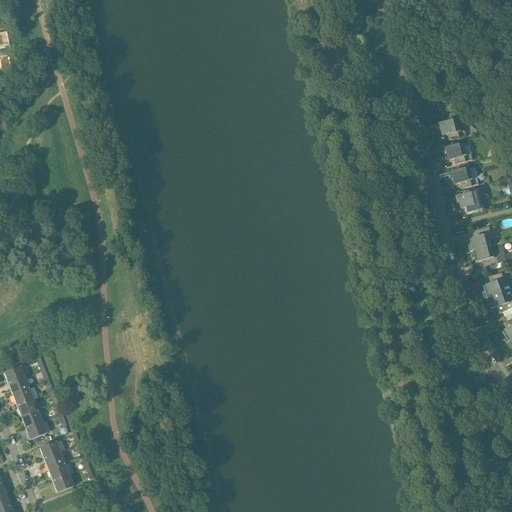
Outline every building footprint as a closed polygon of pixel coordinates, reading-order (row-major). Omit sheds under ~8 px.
[(460,132),(457,121),(440,125),(443,137),(448,136),(449,142),(466,137),(465,131),(460,132)] [(463,145),(446,149),(449,161),(454,160),(455,166),(473,161),(471,155),(466,156),(463,145)] [(475,168),(452,174),(455,185),(460,184),(462,190),(479,186),(477,179),(478,179),(475,168)] [(476,193),(459,198),(462,210),(466,208),(468,214),(485,210),(483,203),(479,205),(476,193)] [(489,242),(493,241),(489,227),(478,230),(480,238),(470,241),(471,245),(468,246),(470,253),(491,247),(489,242)] [(491,247),(470,253),(472,260),(474,259),(476,263),(486,261),(488,268),(499,264),(511,261),(511,255),(511,254),(505,256),(502,244),(491,247)] [(482,293),(485,300),(505,293),(503,287),(506,286),(502,274),(491,277),(493,284),(483,288),(485,292),(482,293)] [(507,298),(505,293),(485,300),(487,307),(490,306),(491,310),(497,308),(499,315),(511,308),(511,302),(510,297),(507,298)] [(511,341),(511,319),(503,324),(507,331),(502,333),(505,337),(502,339),(506,345),(511,341)] [(45,370),(41,358),(37,360),(41,372),(45,370)] [(4,373),(8,384),(25,378),(20,366),(4,373)] [(41,372),(45,383),(49,381),(45,370),(41,372)] [(13,395),(29,389),(25,378),(8,384),(13,395)] [(45,383),(50,394),(54,392),(49,381),(45,383)] [(13,395),(17,406),(34,400),(29,389),(13,395)] [(50,394),(54,405),(58,404),(54,392),(50,394)] [(17,406),(21,418),(38,411),(34,400),(17,406)] [(54,405),(58,416),(62,415),(58,404),(54,405)] [(21,418),(26,429),(42,422),(38,411),(21,418)] [(62,415),(58,416),(63,428),(67,426),(62,415)] [(47,434),(42,422),(26,429),(30,441),(47,434)] [(76,434),(72,435),(77,447),(81,446),(76,434)] [(44,460),(60,453),(65,451),(61,440),(39,448),(44,460)] [(81,446),(77,447),(81,458),(85,457),(81,446)] [(44,460),(48,471),(65,464),(60,453),(44,460)] [(85,457),(81,458),(85,469),(89,468),(85,457)] [(48,471),(52,482),(69,476),(65,464),(48,471)] [(89,468),(85,469),(90,481),(93,480),(89,468)] [(74,487),(69,476),(52,482),(57,494),(74,487)] [(0,497),(0,510),(10,506),(6,495),(0,497)]
